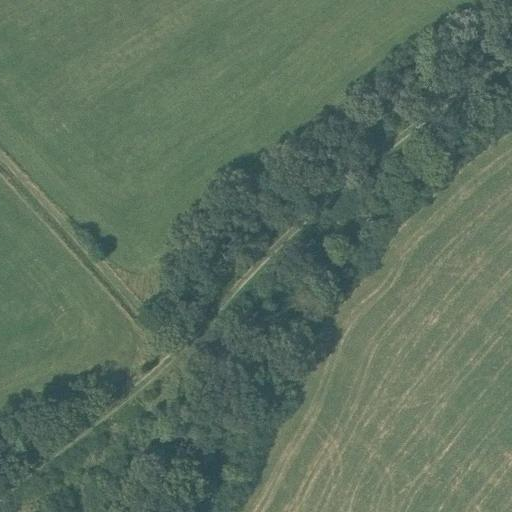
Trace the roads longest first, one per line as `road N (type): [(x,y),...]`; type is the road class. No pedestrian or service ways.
road 1 (track): [(511,61),(421,117),(325,197),(174,354)]
road 2 (track): [(174,354),(0,164)]
road 3 (track): [(174,354),(109,416),(0,496)]
road 4 (track): [(184,343),(188,370),(178,408),(112,511)]
